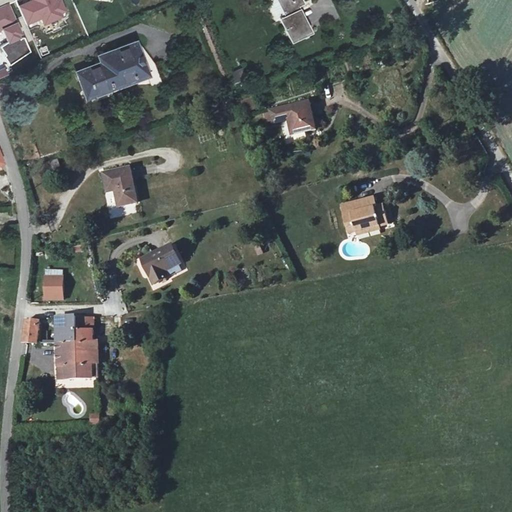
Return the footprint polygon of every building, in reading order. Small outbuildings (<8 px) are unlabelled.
[(56,0),(32,0),(33,0),(19,6),(28,27),(41,21),(45,27),(64,19),(62,15),(67,13),(62,0),(59,0),(57,1),(56,0)] [(276,0),(281,13),(278,15),(288,38),(306,31),(297,6),(302,4),(300,0),(276,0)] [(9,3),(0,7),(0,31),(3,30),(10,45),(22,39),(21,37),(25,35),(9,3)] [(145,72),(133,37),(101,47),(104,58),(74,69),(79,88),(88,85),(90,91),(145,72)] [(5,67),(0,69),(0,79),(9,75),(5,67)] [(243,69),(233,72),(236,83),(246,80),(243,69)] [(255,99),(246,102),(250,114),(259,110),(255,99)] [(313,126),(307,99),(286,105),(291,131),(313,126)] [(134,201),(128,164),(101,169),(104,187),(112,186),(116,204),(134,201)] [(398,216),(394,202),(384,203),(380,191),(349,199),(351,208),(347,208),(350,219),(362,217),(365,225),(377,222),(377,219),(387,216),(388,219),(398,216)] [(172,263),(166,242),(133,251),(141,279),(156,276),(154,268),(172,263)] [(46,288),(58,283),(59,271),(37,272),(38,288),(46,288)] [(60,283),(58,283),(46,288),(45,302),(59,301),(60,283)] [(46,288),(38,288),(38,303),(45,302),(46,288)] [(58,343),(79,343),(78,317),(57,317),(57,343),(58,343)] [(80,366),(99,366),(99,317),(78,317),(79,343),(80,366)] [(38,321),(26,320),(23,340),(36,341),(38,321)] [(59,380),(100,379),(99,366),(80,366),(79,343),(58,343),(59,380)] [(115,366),(99,366),(100,379),(115,378),(115,366)]
